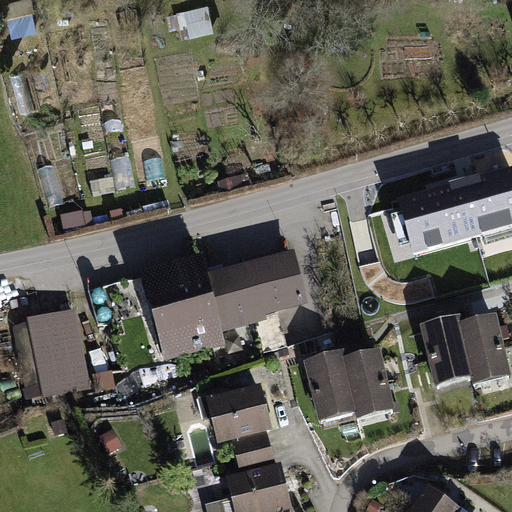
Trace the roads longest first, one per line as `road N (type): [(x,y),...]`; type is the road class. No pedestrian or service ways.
road 1 (unclassified): [(511,126),(158,228),(0,264)]
road 2 (residential): [(511,428),(380,464),(351,486),(341,511)]
